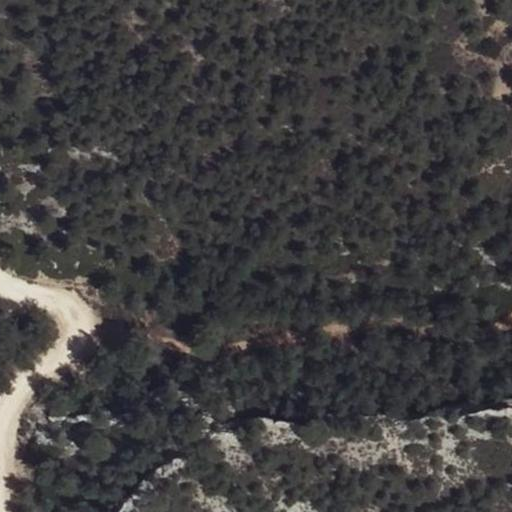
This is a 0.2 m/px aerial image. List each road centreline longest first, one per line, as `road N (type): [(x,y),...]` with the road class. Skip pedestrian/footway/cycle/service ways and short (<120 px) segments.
road 1 (track): [(511,306),(470,325),(359,323),(262,344),(148,334),(75,311)]
road 2 (track): [(0,286),(75,311),(79,335),(68,356),(19,393),(3,425),(0,478)]
